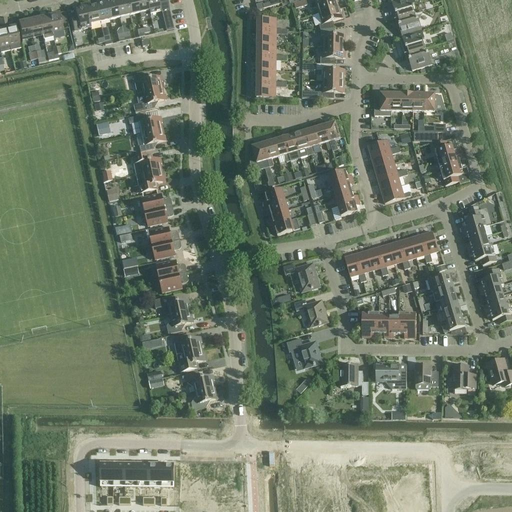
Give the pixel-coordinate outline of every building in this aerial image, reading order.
[(95,6),(99,23),(109,21),(104,0),(101,0),(100,0),(101,5),(95,6)] [(104,0),(109,21),(119,18),(115,1),(110,3),(109,0),(104,0)] [(115,1),(119,18),(129,16),(125,0),(120,0),(121,0),(115,1)] [(125,0),(129,16),(139,14),(135,0),(125,0)] [(135,0),(139,14),(149,12),(146,0),(135,0)] [(146,0),(149,12),(149,15),(156,14),(155,13),(159,13),(169,10),(166,0),(146,0)] [(307,6),(306,0),(303,1),(299,2),(294,4),(293,4),(295,10),(307,6)] [(317,8),(319,15),(339,8),(336,0),(328,0),(324,1),(323,0),(309,0),(312,10),(317,8)] [(394,21),(415,15),(413,10),(414,9),(411,0),(401,0),(392,3),(395,14),(393,15),(394,21)] [(89,26),(90,25),(99,23),(95,6),(90,7),(89,3),(84,4),(89,26)] [(89,26),(84,4),(80,5),(81,9),(79,10),(78,10),(75,10),(76,16),(71,18),(74,32),(81,31),(81,30),(84,30),(90,28),(90,25),(89,26)] [(319,26),(320,31),(333,30),(331,23),(343,19),(339,8),(319,15),(322,25),(319,26)] [(48,17),(53,38),(53,37),(63,35),(59,14),(48,17)] [(399,27),(402,38),(421,32),(418,20),(416,20),(415,15),(394,21),(395,21),(396,27),(399,27)] [(38,19),(43,37),(43,40),(53,38),(48,17),(38,19)] [(28,21),(33,39),(43,37),(38,19),(28,21)] [(257,19),(257,33),(276,33),(287,33),(287,31),(276,30),(276,20),(257,19)] [(22,42),(33,39),(28,21),(18,23),(22,42)] [(5,29),(9,48),(10,51),(20,49),(20,45),(15,27),(5,29)] [(0,30),(0,49),(9,48),(5,29),(0,30)] [(324,37),(324,48),(345,48),(345,37),(332,37),(333,30),(320,31),(321,31),(320,37),(324,37)] [(404,55),(404,56),(425,49),(423,44),(425,44),(421,32),(402,38),(405,49),(403,49),(405,55),(404,55)] [(257,33),(257,45),(276,45),(276,36),(287,36),(287,33),(276,33),(257,33)] [(257,45),(257,59),(276,59),(287,59),(287,57),(276,57),(276,45),(257,45)] [(320,59),(320,65),(332,65),(332,59),(345,60),(345,48),(324,48),(324,59),(320,59)] [(426,55),(425,49),(404,56),(405,56),(407,62),(409,61),(412,72),(431,67),(428,54),(426,55)] [(36,53),(38,64),(41,63),(40,59),(45,58),(43,51),(36,53)] [(29,62),(30,62),(34,61),(35,65),(38,64),(36,53),(28,54),(29,62)] [(257,59),(257,72),(276,72),(276,62),(287,62),(287,59),(276,59),(257,59)] [(323,72),(323,83),(345,83),(345,72),(332,71),(332,65),(320,65),(316,65),(316,72),(323,72)] [(257,72),(256,86),(286,86),(286,83),(275,83),(276,72),(257,72)] [(142,88),(143,94),(163,89),(161,83),(163,82),(161,77),(148,80),(147,74),(134,77),(135,85),(141,88),(142,88)] [(320,100),(332,100),(332,94),(344,94),(345,83),(323,83),(323,93),(320,93),(320,100)] [(286,89),(286,86),(256,86),(256,99),(275,100),(275,89),(286,89)] [(137,99),(138,105),(134,106),(135,113),(155,109),(153,103),(166,100),(165,95),(164,95),(163,89),(143,94),(139,95),(137,99)] [(98,92),(92,94),(94,103),(100,102),(98,92)] [(391,118),(391,113),(391,95),(380,95),(380,101),(374,101),(374,118),(391,118)] [(391,95),(391,113),(402,113),(402,95),(391,95)] [(402,95),(402,113),(413,113),(413,95),(402,95)] [(413,95),(413,113),(424,113),(424,95),(413,95)] [(424,95),(424,113),(435,114),(435,107),(442,107),(443,108),(440,98),(435,98),(435,96),(424,95)] [(133,124),(136,136),(142,135),(162,130),(161,124),(162,124),(161,118),(148,121),(147,115),(128,119),(129,125),(133,124)] [(104,124),(96,126),(99,137),(106,135),(104,124)] [(329,143),(332,150),(335,149),(333,142),(340,140),(335,124),(325,127),(329,143)] [(424,128),(423,134),(435,134),(445,134),(445,126),(435,125),(435,128),(424,128)] [(315,133),(319,146),(326,144),(328,151),(332,150),(329,143),(325,127),(314,130),(315,133)] [(138,147),(139,147),(141,153),(154,150),(153,144),(166,141),(165,136),(164,136),(162,130),(142,135),(136,136),(138,147)] [(309,149),(311,156),(315,155),(313,148),(319,146),(315,133),(314,130),(304,133),(309,149)] [(294,136),(298,152),(305,150),(307,157),(311,156),(309,149),(304,133),(294,136)] [(408,134),(402,136),(405,145),(411,143),(408,134)] [(288,155),(290,163),(294,161),(292,154),(298,152),(294,136),(283,139),(288,155)] [(273,142),(278,158),(284,157),(286,164),(290,163),(288,155),(283,139),(273,142)] [(433,146),(438,162),(462,155),(460,150),(456,151),(453,140),(445,143),(444,140),(432,144),(433,146)] [(367,147),(371,159),(400,150),(399,148),(390,150),(387,141),(367,147)] [(268,164),(269,169),(273,168),(271,160),(278,158),(273,142),(262,145),(264,149),(267,161),(268,164)] [(257,165),(263,163),(266,170),(267,176),(271,174),(269,169),(268,164),(267,161),(264,149),(262,145),(252,148),(254,155),(250,157),(250,169),(258,167),(257,165)] [(371,159),(374,170),(394,164),(392,156),(401,153),(400,150),(371,159)] [(132,159),(134,167),(136,177),(162,171),(160,165),(162,165),(160,159),(152,161),(151,155),(132,159)] [(349,155),(342,157),(345,166),(351,164),(352,164),(350,155),(349,155)] [(438,162),(441,172),(461,166),(459,161),(463,159),(462,155),(438,162)] [(342,157),(336,159),(338,168),(345,166),(342,157)] [(374,170),(377,181),(407,173),(406,171),(397,173),(394,164),(374,170)] [(462,171),(461,166),(441,172),(445,187),(459,183),(458,177),(468,174),(466,170),(462,171)] [(136,177),(138,187),(140,194),(154,191),(152,185),(165,182),(164,177),(163,177),(162,171),(136,177)] [(328,176),(332,187),(353,181),(351,176),(347,177),(345,171),(328,176)] [(111,172),(102,174),(104,183),(113,182),(111,172)] [(377,181),(381,193),(401,187),(398,179),(407,176),(407,173),(377,181)] [(332,187),(335,198),(352,193),(350,187),(354,185),(353,181),(332,187)] [(385,205),(410,198),(413,197),(412,193),(403,195),(401,187),(381,193),(385,205)] [(113,190),(107,192),(109,203),(115,202),(113,190)] [(262,202),(264,207),(285,201),(282,190),(265,195),(266,201),(262,202)] [(335,198),(338,208),(359,202),(357,197),(353,198),(352,193),(335,198)] [(142,199),(145,214),(170,208),(169,202),(169,201),(168,201),(163,202),(162,195),(142,199)] [(269,211),(271,216),(288,211),(285,201),(264,207),(265,212),(269,211)] [(360,206),(359,202),(338,208),(341,218),(358,213),(356,207),(360,206)] [(120,207),(113,209),(115,218),(122,217),(120,207)] [(166,217),(171,216),(172,215),(170,208),(145,214),(148,228),(168,223),(166,217)] [(461,229),(462,235),(483,228),(483,229),(483,228),(486,227),(484,221),(483,218),(484,218),(482,211),(478,212),(477,209),(469,212),(470,215),(467,216),(469,221),(463,223),(465,228),(461,229)] [(269,223),(270,228),(291,222),(288,211),(271,216),(273,222),(269,223)] [(325,223),(322,213),(316,214),(319,225),(325,223)] [(316,225),(313,215),(307,217),(310,227),(316,225)] [(294,232),(291,222),(270,228),(271,233),(275,231),(277,237),(294,232)] [(149,232),(152,247),(178,241),(176,235),(175,234),(170,235),(169,228),(149,232)] [(468,237),(469,243),(486,238),(483,229),(483,228),(462,235),(463,239),(468,237)] [(420,236),(429,264),(432,263),(430,255),(438,253),(432,233),(420,236)] [(409,240),(416,259),(424,257),(426,265),(429,264),(420,236),(409,240)] [(466,249),(468,254),(489,247),(486,238),(469,243),(471,248),(466,249)] [(399,243),(408,270),(410,269),(408,262),(416,259),(409,240),(399,243)] [(174,250),(178,249),(179,248),(178,241),(152,247),(155,261),(175,257),(174,250)] [(387,246),(395,266),(402,263),(404,271),(408,270),(399,243),(387,246)] [(378,249),(385,277),(388,276),(386,268),(395,266),(387,246),(378,249)] [(489,247),(468,254),(469,258),(473,257),(475,263),(481,261),(482,267),(497,262),(495,256),(494,256),(494,253),(492,246),(489,247)] [(366,252),(372,272),(380,270),(382,277),(385,277),(378,249),(366,252)] [(355,256),(363,283),(366,282),(364,275),(372,272),(366,252),(355,256)] [(344,259),(350,279),(359,276),(361,284),(363,283),(355,256),(344,259)] [(156,266),(159,280),(185,275),(183,268),(183,267),(182,267),(178,268),(176,261),(156,266)] [(508,263),(502,265),(504,272),(510,269),(508,263)] [(320,289),(313,265),(296,270),(294,265),(282,268),(285,277),(296,273),(302,294),(320,289)] [(478,288),(480,294),(500,287),(500,288),(501,288),(501,287),(504,286),(502,280),(501,277),(499,270),(485,274),(486,280),(480,282),(481,285),(482,285),(482,287),(478,288)] [(181,283),(186,282),(186,281),(185,275),(159,280),(162,294),(182,290),(181,283)] [(432,293),(453,287),(449,276),(435,280),(435,278),(427,280),(431,293),(432,293)] [(410,285),(402,287),(404,293),(412,291),(410,285)] [(435,303),(440,301),(440,302),(456,297),(453,287),(432,293),(435,303)] [(485,299),(486,302),(504,297),(501,288),(500,288),(500,287),(480,294),(481,298),(485,296),(486,299),(485,299)] [(138,293),(129,295),(131,303),(140,301),(138,293)] [(170,316),(170,317),(190,312),(188,306),(189,306),(188,300),(175,303),(174,297),(154,302),(155,309),(162,308),(163,314),(167,316),(170,316)] [(440,302),(443,312),(459,307),(456,297),(440,302)] [(484,308),(485,313),(506,307),(506,306),(509,306),(509,305),(506,306),(504,297),(486,302),(487,304),(488,307),(484,308)] [(310,329),(328,324),(322,302),(307,307),(305,301),(294,304),(296,313),(305,310),(310,329)] [(511,312),(509,306),(506,306),(506,307),(485,313),(487,317),(491,316),(492,319),(491,319),(492,322),(498,320),(500,326),(511,321),(511,314),(511,315),(511,312)] [(441,324),(462,318),(459,307),(443,312),(446,322),(441,324)] [(191,319),(190,312),(170,317),(171,322),(170,322),(166,327),(168,335),(182,332),(180,326),(193,323),(192,318),(191,319)] [(373,335),(379,335),(379,318),(379,317),(379,314),(362,314),(362,339),(373,339),(373,335)] [(399,318),(399,335),(404,335),(404,340),(416,340),(416,315),(399,314),(399,318)] [(379,318),(379,335),(384,335),(384,339),(389,340),(389,318),(379,317),(379,318)] [(389,318),(389,340),(394,340),(394,335),(399,335),(399,318),(389,318)] [(465,328),(462,318),(441,324),(444,334),(465,328)] [(173,338),(175,346),(177,356),(202,351),(201,344),(202,344),(201,338),(188,341),(186,335),(173,338)] [(301,340),(300,340),(299,337),(285,341),(286,344),(289,354),(298,351),(304,370),(322,365),(316,343),(303,347),(301,340)] [(149,342),(142,344),(142,345),(143,351),(147,350),(150,349),(149,343),(149,342)] [(177,356),(179,366),(181,374),(194,371),(193,365),(206,362),(205,357),(204,357),(202,351),(177,356)] [(511,385),(511,372),(508,374),(504,360),(486,365),(493,387),(502,384),(504,388),(511,385)] [(358,373),(358,367),(349,367),(349,366),(340,366),(340,388),(358,388),(358,387),(362,387),(362,396),(368,396),(368,384),(362,384),(362,373),(358,373)] [(406,390),(406,366),(376,366),(376,383),(385,383),(392,390),(406,390)] [(415,386),(415,390),(417,392),(429,392),(430,390),(431,388),(438,388),(438,373),(431,373),(431,367),(415,367),(415,386)] [(475,396),(475,379),(475,376),(469,376),(469,367),(453,367),(452,391),(467,391),(467,396),(475,396)] [(193,387),(195,393),(215,389),(213,382),(214,382),(213,377),(200,380),(199,373),(185,376),(187,384),(192,388),(193,387)] [(306,382),(301,387),(305,391),(310,385),(306,382)] [(216,395),(215,389),(195,393),(196,398),(195,399),(191,404),(193,412),(206,409),(205,403),(218,400),(217,395),(216,395)] [(449,405),(445,409),(445,419),(449,419),(453,419),(453,409),(449,405)] [(113,466),(101,465),(100,488),(113,489),(113,466)] [(113,466),(113,489),(125,489),(125,466),(113,466)] [(125,466),(125,489),(137,489),(137,466),(125,466)] [(149,466),(137,466),(137,489),(149,489),(149,466)] [(149,466),(149,489),(161,489),(162,466),(149,466)] [(162,466),(161,489),(174,489),(174,466),(162,466)] [(191,483),(183,483),(183,498),(192,498),(192,493),(205,493),(206,470),(191,469),(191,483)] [(217,483),(217,498),(226,498),(226,493),(239,493),(239,486),(242,486),(242,477),(240,477),(240,470),(225,470),(225,483),(217,483)]
